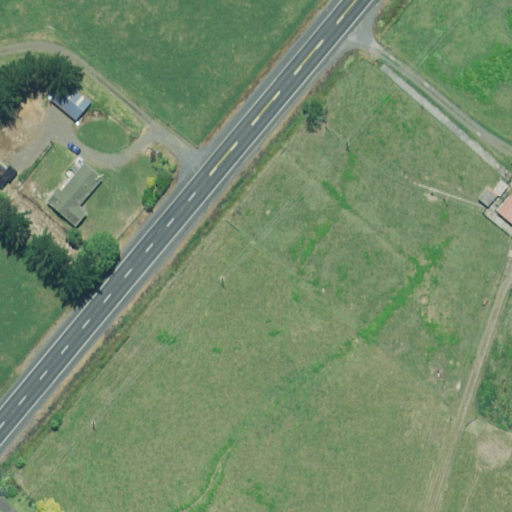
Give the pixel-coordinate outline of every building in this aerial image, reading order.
[(91,103),(66,82),(51,99),(75,120),(91,103)] [(101,181),(83,166),(60,192),(55,188),(44,201),(74,227),(87,213),(79,206),(101,181)] [(507,185),(499,181),(492,193),(500,197),(507,185)] [(495,198),(486,190),(478,198),(487,207),(495,198)] [(511,190),(496,208),(511,221),(511,190)]
